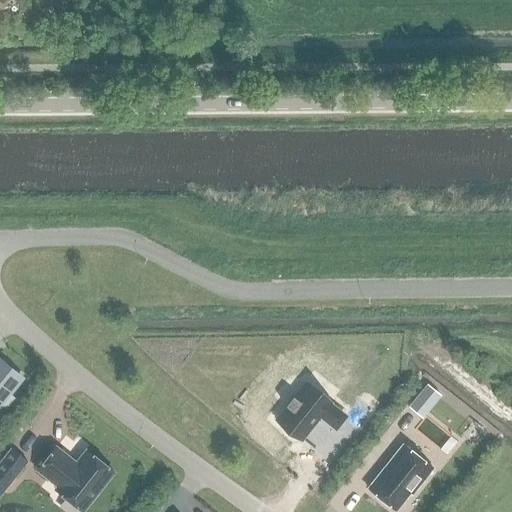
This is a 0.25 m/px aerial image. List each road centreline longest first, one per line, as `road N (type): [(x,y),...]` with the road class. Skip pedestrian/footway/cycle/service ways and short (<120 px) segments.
road 1 (unclassified): [(511,286),(238,292),(118,237),(0,238)]
road 2 (tertiary): [(511,102),(0,107)]
road 3 (residential): [(0,307),(266,511)]
